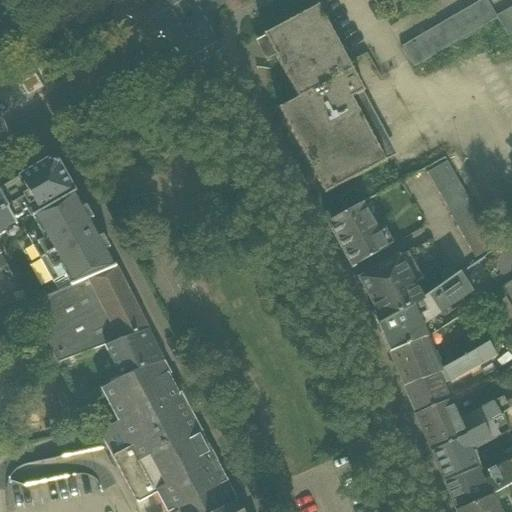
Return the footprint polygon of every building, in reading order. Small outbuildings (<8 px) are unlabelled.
[(494,19),(497,18),(486,0),(481,0),(401,47),(414,67),(422,62),(494,19)] [(324,194),(325,196),(326,195),(326,194),(384,163),(384,164),(386,163),(385,161),(352,99),(362,93),(363,93),(364,92),(363,91),(360,86),(361,85),(360,84),(359,84),(356,79),(357,79),(356,77),(353,72),(353,71),(352,70),(349,65),(349,64),(348,63),(345,58),(346,57),(345,56),(344,56),(341,50),(342,50),(341,49),(340,49),(338,43),(337,41),(337,42),(334,36),(333,34),(333,35),(330,29),(330,27),(329,28),(326,22),(327,22),(326,20),(325,21),(323,15),(322,13),(319,8),(318,6),(317,7),(304,14),(302,15),(297,18),(295,19),(290,22),(288,22),(288,23),(265,35),(263,36),(264,37),(265,37),(275,57),(276,59),(276,58),(279,64),(278,64),(279,66),(280,65),(283,71),(282,71),(283,73),(284,72),(286,78),(287,80),(287,79),(290,85),(291,87),(294,92),(293,92),(294,94),(295,94),(298,99),(297,99),(297,100),(280,109),(278,110),(279,111),(280,111),(283,116),(282,116),(283,118),(284,118),(286,123),(286,124),(287,125),(290,130),(290,131),(291,132),(294,137),(294,138),(294,139),(295,139),(298,144),(297,145),(298,146),(299,146),(302,152),(301,152),(302,153),(305,159),(306,160),(309,166),(310,168),(310,167),(313,173),(312,173),(313,175),(314,174),(317,180),(316,180),(317,182),(318,181),(320,187),(321,189),(324,194)] [(511,10),(498,18),(508,37),(511,34),(511,10)] [(384,134),(395,156),(429,138),(417,116),(384,134)] [(488,209),(455,153),(446,158),(479,215),(488,209)] [(10,218),(17,219),(22,216),(23,213),(27,211),(31,217),(74,193),(58,165),(48,162),(0,189),(0,194),(8,209),(7,212),(10,218)] [(495,248),(471,206),(464,194),(458,183),(452,173),(446,162),(426,174),(433,185),(439,195),(445,205),(451,217),(450,217),(474,260),(495,248)] [(64,276),(71,288),(88,281),(116,269),(106,252),(103,246),(99,239),(95,231),(89,222),(83,210),(74,193),(31,217),(38,230),(26,237),(52,283),(64,276)] [(0,218),(8,232),(16,227),(10,218),(7,212),(8,209),(0,194),(0,218)] [(327,224),(352,269),(387,249),(387,248),(379,234),(362,205),(327,224)] [(85,208),(83,210),(89,222),(92,220),(85,208)] [(385,231),(379,234),(387,248),(393,245),(385,231)] [(102,238),(99,239),(106,252),(109,250),(102,238)] [(408,254),(399,259),(413,286),(423,281),(408,254)] [(422,301),(413,286),(399,259),(360,279),(358,280),(376,313),(373,315),(372,317),(377,327),(411,308),(422,301)] [(116,269),(88,281),(119,341),(120,342),(148,332),(116,269)] [(411,308),(415,314),(420,311),(423,317),(431,316),(433,319),(471,293),(459,276),(422,301),(411,308)] [(105,346),(119,341),(88,281),(71,288),(28,307),(58,365),(105,346)] [(488,308),(503,335),(511,329),(511,309),(506,298),(488,308)] [(377,327),(389,354),(424,340),(426,339),(420,327),(415,314),(411,308),(377,327)] [(420,327),(433,319),(431,316),(423,317),(420,311),(415,314),(420,327)] [(121,380),(132,374),(164,363),(148,332),(120,342),(119,341),(105,346),(121,380)] [(437,374),(439,374),(431,354),(424,340),(389,354),(403,389),(437,374)] [(446,353),(451,365),(480,348),(479,347),(476,340),(447,353),(446,353)] [(439,374),(437,374),(441,385),(448,382),(448,383),(495,357),(487,343),(479,347),(480,348),(451,365),(441,370),(442,372),(439,374)] [(445,347),(431,354),(439,374),(442,372),(441,370),(451,365),(446,353),(447,353),(445,347)] [(109,406),(170,374),(166,368),(164,363),(132,374),(121,380),(101,390),(106,399),(109,406)] [(165,511),(216,511),(237,501),(170,374),(109,406),(118,424),(99,434),(113,460),(114,459),(138,505),(157,495),(165,511)] [(403,389),(415,416),(448,402),(441,385),(437,374),(403,389)] [(509,410),(503,398),(493,404),(501,417),(502,416),(507,413),(506,412),(509,410)] [(415,416),(417,421),(452,406),(450,401),(448,402),(415,416)] [(501,417),(493,404),(459,423),(465,436),(482,426),(483,427),(501,417)] [(459,423),(452,406),(417,421),(430,453),(464,438),(465,436),(459,423)] [(501,417),(483,427),(491,442),(511,432),(502,416),(501,417)] [(470,453),(491,442),(483,427),(482,426),(465,436),(464,438),(468,447),(469,451),(470,453)] [(430,453),(443,484),(477,469),(476,468),(470,453),(469,451),(468,447),(464,438),(430,453)] [(488,476),(481,480),(480,480),(488,499),(493,497),(511,485),(511,473),(506,463),(505,462),(486,472),(488,476)] [(481,480),(477,469),(443,484),(455,511),(457,511),(488,499),(480,480),(481,480)] [(511,511),(511,485),(493,497),(498,511),(511,511)] [(498,511),(493,497),(488,499),(457,511),(498,511)] [(242,511),(241,509),(237,501),(216,511),(242,511)]
